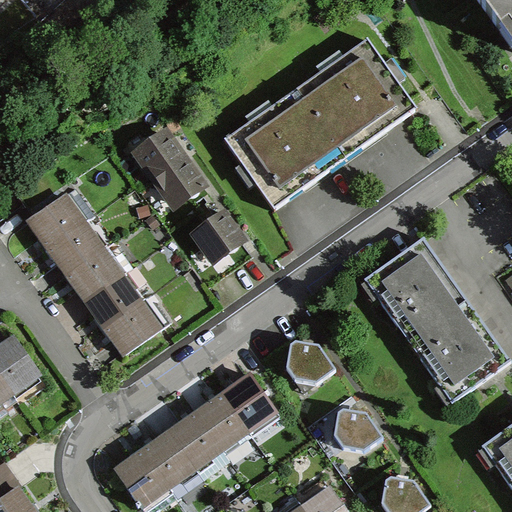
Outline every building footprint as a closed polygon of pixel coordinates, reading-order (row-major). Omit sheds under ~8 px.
[(511,0),(476,0),(511,50),(511,0)] [(367,38),(224,138),(277,210),(417,111),(367,38)] [(48,248),(86,223),(67,196),(30,221),(48,248)] [(67,275),(104,250),(86,223),(48,248),(67,275)] [(509,363),(422,239),(366,278),(453,402),(509,363)] [(86,302),(123,277),(104,250),(67,275),(86,302)] [(105,329),(142,304),(123,277),(86,302),(105,329)] [(124,356),(161,331),(142,304),(105,329),(124,356)] [(0,348),(0,374),(14,394),(41,375),(15,338),(0,348)] [(297,341),(290,345),(286,370),(293,381),(316,385),(336,371),(317,346),(297,341)] [(0,403),(14,394),(0,374),(0,403)] [(241,421),(267,458),(294,439),(268,402),(241,421)] [(346,410),(341,413),(336,438),(345,450),(366,454),(383,442),(366,415),(346,410)] [(214,440),(240,477),(267,458),(241,421),(214,440)] [(511,424),(482,445),(511,487),(511,424)] [(187,459),(212,496),(240,477),(214,440),(187,459)] [(160,477),(183,511),(188,511),(212,496),(187,459),(160,477)] [(132,496),(143,511),(183,511),(160,477),(132,496)] [(392,478),(387,482),(383,505),(387,511),(424,511),(431,508),(415,482),(392,478)] [(0,498),(0,511),(37,511),(18,485),(0,498)]
